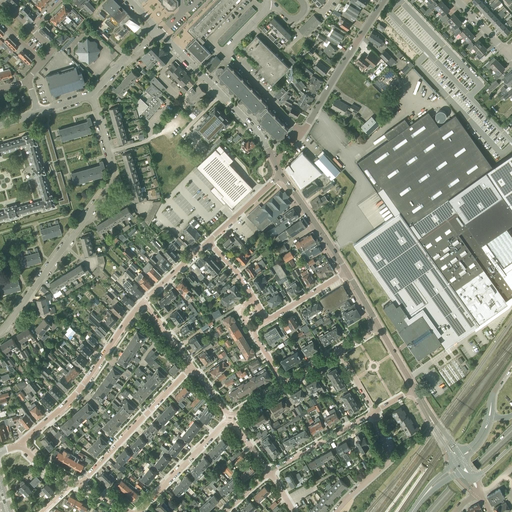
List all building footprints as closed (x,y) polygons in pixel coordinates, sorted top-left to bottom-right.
[(44,7),(39,2),(37,0),(35,2),(37,4),(35,5),(37,7),(38,8),(41,10),(44,7)] [(82,0),(75,0),(74,2),(80,8),(82,6),(90,14),(95,9),(92,6),(90,7),(82,0)] [(110,15),(119,6),(113,0),(108,0),(102,6),(110,15)] [(173,9),(176,6),(176,2),(173,0),(162,0),(163,4),(164,5),(163,6),(166,9),(167,8),(169,9),(173,9)] [(222,0),(215,8),(213,8),(207,14),(207,15),(205,17),(202,20),(197,26),(195,26),(192,30),(192,31),(197,37),(203,43),(224,21),(242,3),(244,0),(222,0)] [(428,0),(429,1),(426,3),(428,5),(427,6),(429,8),(435,3),(433,1),(433,0),(428,0)] [(491,7),(489,10),(484,14),(488,19),(493,14),(491,12),(494,10),(493,9),(497,6),(499,8),(502,5),(501,3),(499,0),(491,7)] [(347,8),(356,15),(359,11),(355,9),(357,5),(350,1),(348,4),(349,5),(347,8)] [(435,3),(429,8),(431,10),(435,7),(439,11),(445,5),(441,1),(436,5),(435,3)] [(481,1),(476,6),(480,10),(485,5),(481,1)] [(445,5),(439,11),(441,14),(438,16),(442,20),(447,16),(445,14),(450,10),(445,5)] [(489,10),(485,5),(480,10),(484,14),(489,10)] [(26,15),(30,12),(28,10),(29,8),(26,6),(21,11),(26,15)] [(61,10),(66,15),(68,17),(71,13),(68,10),(67,9),(66,9),(64,6),(61,10)] [(107,18),(108,19),(105,22),(111,29),(113,28),(118,22),(127,13),(119,6),(110,15),(107,18)] [(500,16),(504,12),(506,10),(504,7),(503,8),(498,14),(500,16)] [(356,15),(347,8),(344,12),(343,11),(341,14),(348,19),(350,16),(354,18),(356,15)] [(61,10),(57,13),(64,20),(66,18),(65,16),(66,15),(61,10)] [(30,11),(30,12),(26,15),(25,17),(30,22),(36,17),(36,16),(39,13),(36,11),(33,14),(30,11)] [(106,16),(101,11),(97,14),(102,19),(106,16)] [(57,13),(54,16),(59,22),(61,20),(62,22),(64,20),(57,13)] [(130,16),(127,13),(118,22),(121,25),(122,23),(123,24),(125,26),(128,24),(130,27),(134,31),(138,27),(137,27),(139,25),(137,24),(137,23),(131,17),(130,17),(129,16),(130,16)] [(447,16),(442,20),(446,24),(449,22),(451,24),(458,18),(453,14),(449,18),(447,16)] [(497,19),(493,14),(488,19),(492,23),(497,19)] [(313,15),(308,20),(316,27),(319,24),(320,25),(321,23),(313,15)] [(54,16),(50,20),(53,22),(53,23),(54,24),(56,25),(57,24),(59,25),(61,23),(59,22),(54,16)] [(272,29),(278,23),(274,18),(268,24),(272,29)] [(458,18),(451,24),(455,29),(453,31),(455,33),(459,29),(457,27),(462,23),(458,18)] [(343,20),(341,19),(339,21),(342,23),(340,25),(347,30),(350,24),(344,20),(343,20)] [(501,23),(497,19),(492,23),(496,27),(501,23)] [(316,27),(308,20),(304,25),(311,32),(316,27)] [(45,35),(50,30),(47,28),(50,25),(48,22),(46,24),(44,25),(39,31),(44,36),(45,35)] [(501,23),(496,27),(500,32),(505,27),(508,25),(506,22),(503,25),(501,23)] [(282,27),(278,23),(272,29),(277,33),(282,27)] [(125,26),(123,24),(115,32),(121,39),(130,30),(129,28),(130,27),(128,24),(125,26)] [(311,32),(304,25),(299,30),(306,37),(311,32)] [(333,29),(331,33),(341,39),(343,35),(339,33),(341,30),(334,26),(332,29),(333,29)] [(287,31),(282,27),(277,33),(281,37),(287,31)] [(455,33),(454,34),(456,36),(459,33),(463,38),(470,31),(466,27),(461,31),(459,29),(455,33)] [(509,32),(505,27),(500,32),(505,36),(509,32)] [(51,29),(50,30),(45,35),(49,40),(55,34),(53,32),(53,31),(51,29)] [(287,31),(281,37),(285,41),(284,43),(286,46),(291,40),(289,38),(291,36),(287,31)] [(372,31),(370,35),(381,42),(382,43),(382,44),(383,45),(384,43),(381,41),(383,38),(372,31)] [(470,31),(463,38),(465,40),(462,43),(466,47),(472,42),(470,40),(474,36),(470,31)] [(328,36),(326,39),(333,43),(334,40),(338,43),(341,39),(331,33),(329,36),(328,36)] [(62,34),(57,39),(61,44),(68,37),(65,34),(64,36),(62,34)] [(323,43),(326,39),(319,34),(316,38),(323,43)] [(381,42),(370,35),(367,39),(378,47),(378,46),(379,47),(382,44),(382,43),(381,42)] [(273,52),(261,40),(260,39),(260,40),(256,36),(245,48),(249,52),(263,65),(258,70),(272,84),(289,68),(273,52)] [(3,43),(1,45),(5,49),(7,47),(8,47),(13,42),(8,37),(3,43)] [(188,46),(187,47),(201,61),(210,53),(196,38),(195,39),(196,39),(194,40),(193,42),(191,43),(192,44),(188,47),(188,46)] [(91,61),(94,61),(94,59),(96,57),(97,57),(97,54),(100,51),(97,48),(96,43),(94,41),(90,42),(86,39),(83,42),(79,42),(77,45),(77,49),(75,52),(78,55),(78,59),(80,61),(85,61),(88,64),(91,61)] [(473,44),(472,42),(466,47),(468,49),(469,49),(471,51),(474,48),(476,51),(482,45),(478,40),(473,44)] [(13,42),(8,47),(12,52),(18,46),(13,42)] [(326,52),(332,57),(337,50),(329,44),(324,51),(326,52)] [(144,63),(161,47),(160,47),(159,48),(155,45),(149,51),(147,53),(140,59),(144,63)] [(482,45),(476,51),(478,53),(475,56),(479,60),(484,56),(482,53),(487,49),(482,45)] [(167,53),(161,47),(144,63),(149,68),(153,63),(155,65),(158,61),(164,56),(165,55),(167,53)] [(390,66),(391,66),(396,61),(385,50),(379,55),(390,66)] [(21,61),(27,56),(22,51),(18,55),(19,55),(17,57),(21,61)] [(364,69),(368,64),(372,68),(379,60),(370,52),(366,57),(362,54),(355,62),(360,66),(360,67),(362,69),(363,69),(364,69)] [(0,57),(1,58),(6,63),(10,59),(7,56),(5,59),(2,56),(3,55),(2,53),(0,54),(0,57)] [(169,59),(165,55),(164,56),(158,61),(161,63),(159,65),(161,67),(162,65),(169,59)] [(27,56),(21,61),(26,65),(27,64),(28,64),(32,60),(27,56)] [(207,65),(211,68),(213,68),(215,66),(215,67),(221,61),(216,56),(213,58),(212,57),(209,61),(210,62),(207,65)] [(494,70),(500,64),(496,59),(491,64),(489,61),(485,66),(489,70),(491,67),(494,70)] [(319,61),(316,64),(313,68),(323,76),(329,69),(319,61)] [(183,70),(181,67),(179,65),(178,66),(175,63),(176,63),(175,62),(173,64),(172,64),(172,63),(171,64),(171,65),(172,66),(165,73),(173,81),(170,83),(172,85),(184,73),(182,71),(183,70)] [(268,111),(266,109),(268,108),(268,106),(267,105),(266,105),(264,104),(267,102),(266,101),(263,98),(262,98),(261,99),(260,97),(260,95),(257,92),(254,89),(253,89),(252,89),(251,88),(251,87),(251,86),(248,83),(248,82),(245,79),(243,79),(243,80),(241,78),(242,78),(242,76),(239,73),(236,70),(234,70),(232,69),(233,68),(233,67),(230,64),(230,63),(227,66),(227,65),(222,71),(221,70),(219,70),(217,72),(217,74),(220,77),(220,78),(220,81),(221,83),(224,83),(224,82),(225,82),(230,87),(229,87),(229,88),(229,90),(230,92),(233,92),(234,91),(234,92),(234,91),(239,96),(238,96),(239,97),(238,97),(238,100),(240,102),(242,102),(243,101),(248,106),(247,107),(247,109),(249,111),(251,111),(252,110),(252,111),(253,110),(254,112),(256,112),(258,109),(259,110),(259,109),(260,110),(260,111),(260,112),(261,113),(262,113),(264,115),(263,116),(262,115),(260,115),(258,117),(258,119),(259,121),(261,123),(262,123),(261,124),(261,126),(263,128),(265,128),(266,127),(266,128),(266,127),(271,132),(270,132),(271,133),(270,133),(270,136),(272,137),(274,137),(275,137),(279,140),(281,140),(282,139),(282,136),(287,130),(288,129),(283,124),(284,124),(283,124),(279,120),(279,119),(274,115),(270,110),(268,111)] [(53,95),(77,88),(83,86),(82,84),(84,83),(81,73),(84,70),(78,64),(75,68),(59,73),(58,72),(51,74),(52,77),(48,79),(49,83),(47,84),(51,94),(52,93),(53,95)] [(500,64),(494,70),(496,72),(493,75),(495,77),(494,78),(496,80),(502,75),(500,73),(505,68),(500,64)] [(304,68),(312,74),(314,71),(306,65),(304,68)] [(387,66),(384,70),(391,77),(395,73),(387,66)] [(3,71),(5,78),(11,77),(10,71),(9,69),(3,71)] [(128,75),(134,81),(138,76),(140,78),(142,75),(137,71),(134,73),(132,71),(128,75)] [(506,83),(511,77),(511,71),(502,79),(506,83)] [(369,72),(365,75),(378,92),(382,88),(369,72)] [(184,73),(172,85),(173,87),(176,84),(184,93),(195,82),(194,83),(190,79),(191,78),(186,73),(185,74),(184,73)] [(134,81),(128,75),(124,80),(130,86),(134,81)] [(310,82),(311,83),(319,87),(323,81),(316,77),(315,78),(313,76),(310,82)] [(130,86),(124,80),(120,84),(126,90),(130,86)] [(499,84),(498,83),(496,81),(488,88),(491,91),(499,84)] [(152,84),(152,83),(145,90),(151,95),(146,102),(155,110),(155,109),(157,109),(164,102),(158,97),(160,96),(161,95),(161,94),(162,93),(160,90),(157,88),(155,86),(152,84)] [(319,87),(311,83),(309,86),(308,85),(306,88),(316,93),(319,87)] [(126,90),(120,84),(115,89),(118,92),(116,94),(121,98),(124,96),(122,94),(126,90)] [(188,96),(186,98),(188,101),(188,102),(190,103),(193,105),(195,103),(206,93),(198,86),(194,90),(192,87),(187,93),(189,95),(188,96)] [(286,92),(282,87),(274,95),(278,100),(286,92)] [(511,87),(508,91),(504,95),(502,97),(505,100),(511,94),(511,87)] [(287,94),(281,99),(286,102),(291,105),(293,101),(293,100),(289,98),(291,96),(291,94),(288,92),(287,94)] [(302,99),(309,104),(313,97),(306,94),(303,93),(301,96),(303,97),(302,99)] [(135,102),(139,116),(145,110),(144,112),(146,118),(147,120),(154,112),(154,110),(155,110),(146,102),(145,102),(139,97),(135,102)] [(309,104),(302,99),(300,102),(299,101),(297,104),(300,105),(299,106),(306,110),(309,104)] [(351,107),(341,101),(336,99),(331,109),(342,115),(346,108),(356,113),(359,108),(352,104),(351,107)] [(111,115),(119,112),(117,107),(120,106),(119,103),(112,105),(113,108),(109,109),(111,115)] [(285,109),(289,111),(290,111),(288,114),(292,116),(292,115),(296,117),(296,116),(297,116),(298,115),(297,114),(299,111),(292,107),(291,108),(287,105),(285,109)] [(199,119),(192,126),(186,132),(189,135),(190,134),(203,147),(224,126),(225,127),(231,122),(215,106),(209,112),(211,113),(202,122),(199,119)] [(202,110),(198,106),(192,112),(196,116),(202,110)] [(121,118),(119,112),(111,115),(112,120),(121,118)] [(448,333),(452,340),(466,330),(476,322),(478,325),(479,324),(508,304),(505,300),(511,295),(511,236),(510,233),(506,228),(511,223),(511,153),(492,167),(455,115),(450,118),(451,118),(439,127),(428,112),(409,125),(404,119),(384,133),(386,137),(389,140),(386,142),(356,163),(377,192),(381,189),(398,213),(383,224),(354,244),(393,299),(393,300),(383,306),(399,329),(409,343),(418,357),(441,341),(440,339),(448,333)] [(372,117),(364,125),(361,127),(368,135),(379,124),(372,117)] [(88,123),(58,131),(60,137),(61,140),(61,141),(61,140),(64,139),(65,140),(69,139),(68,138),(72,137),(72,138),(76,136),(76,135),(79,135),(80,135),(79,134),(83,133),(83,134),(87,133),(87,132),(90,131),(90,132),(91,132),(88,125),(91,124),(90,118),(86,118),(88,123)] [(122,124),(121,118),(112,120),(114,126),(122,124)] [(124,130),(122,124),(114,126),(116,132),(124,130)] [(126,135),(124,130),(116,132),(117,138),(126,135)] [(25,141),(35,139),(33,133),(22,136),(22,138),(24,146),(27,145),(25,141)] [(126,135),(117,138),(119,144),(123,142),(124,145),(130,144),(130,141),(127,141),(126,135)] [(24,146),(22,138),(16,140),(18,148),(24,146)] [(37,145),(35,139),(25,141),(27,145),(27,148),(35,146),(37,145)] [(18,148),(16,140),(10,142),(13,149),(18,148)] [(242,145),(241,146),(247,152),(255,144),(251,141),(250,142),(248,141),(246,143),(245,142),(243,141),(240,144),(242,145)] [(13,149),(10,142),(4,143),(7,151),(13,149)] [(124,160),(132,158),(131,153),(133,152),(132,148),(125,150),(126,153),(122,155),(124,160)] [(197,166),(232,204),(247,191),(248,192),(253,187),(225,158),(229,155),(224,149),(220,153),(216,148),(197,166)] [(36,151),(29,154),(31,160),(38,158),(36,151)] [(323,172),(312,161),(302,151),(300,154),(289,164),(289,163),(288,164),(289,164),(291,168),(288,171),(287,171),(290,174),(290,173),(295,179),(294,180),(296,182),(301,188),(323,172)] [(316,157),(312,161),(323,172),(323,173),(331,181),(342,171),(327,155),(326,156),(323,153),(318,158),(316,157)] [(38,158),(31,160),(32,166),(40,164),(38,158)] [(134,164),(132,158),(124,160),(125,166),(134,164)] [(100,166),(71,175),(72,180),(73,183),(74,184),(74,183),(77,182),(77,183),(81,182),(81,181),(84,180),(85,181),(89,180),(88,179),(92,178),(92,179),(92,178),(95,177),(96,178),(100,177),(99,176),(103,175),(103,176),(101,168),(104,167),(104,168),(104,167),(102,161),(99,162),(100,166)] [(40,164),(32,166),(33,169),(32,169),(34,177),(36,177),(36,179),(44,177),(43,175),(45,174),(43,166),(41,167),(40,164)] [(134,164),(125,166),(127,172),(135,170),(134,164)] [(251,172),(247,168),(243,172),(246,176),(251,172)] [(137,175),(135,170),(127,172),(129,178),(137,175)] [(251,172),(246,178),(252,184),(257,178),(251,172)] [(193,175),(203,184),(205,182),(195,173),(193,175)] [(312,181),(313,183),(302,190),(307,197),(318,189),(323,185),(324,187),(331,181),(323,173),(317,177),(312,181)] [(137,175),(129,178),(130,183),(139,181),(137,175)] [(44,177),(36,179),(38,186),(46,183),(44,177)] [(139,181),(130,183),(132,189),(140,187),(139,181)] [(331,181),(324,187),(321,188),(325,193),(335,186),(331,181)] [(46,183),(38,186),(40,191),(47,189),(46,183)] [(142,193),(140,187),(132,189),(134,195),(142,193)] [(49,195),(47,189),(40,191),(42,198),(49,195)] [(276,217),(292,203),(280,190),(259,210),(256,208),(247,216),(261,231),(273,220),(276,217)] [(142,193),(134,195),(135,201),(139,200),(140,203),(147,201),(146,197),(144,198),(142,193)] [(51,195),(49,195),(42,198),(42,200),(43,203),(46,202),(46,203),(49,203),(49,205),(52,204),(52,203),(53,203),(51,195)] [(344,195),(341,197),(348,207),(351,205),(344,195)] [(318,197),(317,197),(323,204),(323,205),(328,201),(324,196),(320,199),(318,197)] [(323,204),(317,197),(310,203),(315,210),(323,204)] [(43,203),(42,200),(40,201),(42,208),(43,210),(55,207),(53,203),(52,203),(52,204),(49,205),(49,203),(46,203),(46,202),(43,203)] [(37,210),(35,203),(29,204),(31,212),(37,210)] [(29,204),(23,206),(25,214),(31,212),(29,204)] [(16,205),(10,207),(13,218),(19,216),(19,215),(16,208),(16,205)] [(23,206),(16,208),(19,215),(25,214),(23,206)] [(13,218),(10,207),(3,208),(4,211),(4,212),(6,219),(7,220),(13,218)] [(122,210),(126,217),(131,214),(132,216),(135,214),(132,208),(129,210),(127,207),(122,210)] [(276,217),(273,220),(278,225),(296,211),(295,209),(293,209),(293,208),(291,210),(290,210),(284,214),(285,215),(278,219),(276,217)] [(126,217),(122,210),(117,213),(121,220),(126,217)] [(296,211),(278,225),(274,227),(267,232),(271,238),(278,233),(286,227),(293,223),(293,222),(293,221),(294,221),(295,220),(296,220),(296,219),(297,219),(297,218),(298,218),(297,215),(298,215),(298,213),(296,211)] [(117,213),(112,216),(116,223),(121,220),(117,213)] [(116,223),(112,216),(107,219),(111,226),(116,223)] [(107,219),(102,222),(106,230),(111,226),(107,219)] [(281,242),(288,236),(289,237),(296,233),(303,228),(304,228),(307,226),(302,219),(291,226),(285,231),(277,236),(274,238),(278,244),(281,242)] [(195,220),(186,229),(197,241),(197,240),(198,239),(201,236),(193,228),(198,223),(195,220)] [(106,230),(102,222),(96,226),(98,229),(96,231),(101,240),(104,238),(101,233),(106,230)] [(59,225),(53,226),(56,236),(58,235),(57,234),(61,233),(61,234),(59,225)] [(53,226),(46,228),(48,238),(50,237),(50,236),(53,236),(54,236),(56,236),(53,226)] [(40,230),(43,240),(43,239),(46,238),(46,239),(48,238),(46,228),(40,230)] [(197,241),(186,229),(183,232),(189,239),(188,240),(192,244),(195,241),(197,241)] [(82,244),(90,241),(89,236),(91,235),(90,232),(84,234),(84,237),(80,238),(82,244)] [(301,244),(312,237),(310,233),(298,240),(298,241),(295,243),(298,247),(296,247),(298,247),(298,248),(302,246),(301,244)] [(224,245),(226,248),(227,248),(228,249),(232,246),(230,244),(233,242),(236,245),(238,243),(242,248),(245,246),(235,236),(233,238),(234,239),(232,241),(229,238),(224,242),(223,243),(224,245)] [(316,243),(312,237),(301,244),(302,246),(298,248),(298,247),(296,247),(300,253),(303,251),(316,243)] [(182,245),(185,247),(187,246),(188,245),(184,242),(183,243),(180,240),(179,238),(177,239),(182,245)] [(157,249),(159,252),(160,251),(159,250),(161,248),(153,239),(150,242),(157,249)] [(170,247),(167,250),(176,260),(179,258),(179,257),(180,256),(180,255),(178,253),(177,253),(176,254),(173,251),(177,248),(178,249),(180,247),(180,246),(182,245),(177,239),(175,241),(176,242),(175,242),(174,244),(173,243),(169,246),(170,247)] [(316,243),(303,251),(308,258),(314,255),(314,256),(321,251),(316,243)] [(281,246),(277,249),(281,255),(288,251),(284,245),(281,246)] [(92,247),(83,249),(85,255),(89,254),(90,257),(96,256),(95,252),(93,253),(92,247)] [(134,255),(127,248),(123,252),(130,259),(134,255)] [(139,250),(137,252),(144,258),(146,256),(139,250)] [(176,260),(167,250),(163,253),(173,263),(176,260)] [(294,257),(290,250),(282,255),(285,262),(294,257)] [(241,252),(236,257),(239,261),(248,253),(247,251),(243,254),(241,252)] [(38,253),(32,254),(35,264),(37,263),(37,262),(40,261),(41,262),(38,253)] [(248,253),(239,261),(243,265),(248,260),(247,258),(250,255),(248,253)] [(35,264),(32,254),(25,256),(28,266),(30,265),(30,264),(33,263),(33,264),(35,264)] [(209,256),(208,258),(208,257),(205,254),(199,258),(203,263),(204,262),(205,264),(202,267),(204,269),(213,261),(209,256)] [(153,255),(150,258),(155,263),(158,260),(153,255)] [(20,258),(22,267),(23,267),(22,266),(26,265),(26,266),(28,266),(25,256),(20,258)] [(264,262),(263,260),(262,259),(256,263),(255,262),(252,264),(245,268),(248,273),(264,263),(264,262)] [(313,259),(307,262),(310,267),(312,271),(315,269),(319,276),(322,275),(323,276),(326,274),(322,267),(319,268),(317,266),(315,268),(313,264),(315,263),(313,259)] [(165,260),(160,265),(165,271),(171,266),(165,260)] [(322,267),(326,274),(331,272),(330,270),(332,268),(327,260),(321,264),(322,266),(322,267)] [(132,261),(129,265),(135,271),(138,267),(132,261)] [(213,261),(204,269),(206,271),(208,273),(209,272),(217,265),(213,261)] [(279,262),(272,266),(274,269),(278,277),(280,279),(287,275),(279,262)] [(198,274),(200,272),(202,271),(198,267),(194,263),(191,266),(194,269),(198,274)] [(266,265),(264,263),(248,273),(251,277),(257,273),(258,272),(259,273),(262,271),(260,269),(266,265)] [(80,265),(75,268),(80,275),(85,272),(86,274),(89,272),(86,266),(82,268),(80,265)] [(217,265),(209,272),(210,273),(210,275),(212,276),(214,276),(215,275),(221,269),(217,265)] [(150,270),(150,269),(147,266),(144,269),(147,272),(148,272),(150,274),(149,275),(150,275),(150,276),(151,278),(152,277),(155,281),(158,278),(150,270)] [(194,269),(191,266),(189,268),(192,271),(200,280),(204,277),(200,272),(198,274),(194,269)] [(152,267),(150,269),(150,270),(158,278),(161,275),(155,269),(152,267)] [(75,268),(70,271),(75,278),(80,275),(75,268)] [(130,278),(133,275),(127,269),(124,273),(130,278)] [(297,276),(294,270),(291,272),(297,282),(300,280),(297,276)] [(306,270),(304,272),(311,284),(315,281),(309,272),(308,273),(306,270)] [(75,278),(70,271),(65,274),(70,281),(75,278)] [(115,272),(111,277),(115,281),(120,276),(115,272)] [(223,281),(228,276),(224,272),(219,277),(218,277),(214,281),(220,288),(225,283),(223,281)] [(311,284),(304,272),(301,273),(303,276),(302,277),(307,286),(311,284)] [(149,287),(152,284),(146,278),(145,279),(143,276),(144,276),(141,273),(138,276),(138,277),(149,287)] [(191,273),(187,276),(193,283),(194,282),(198,286),(201,283),(191,273)] [(70,281),(65,274),(60,277),(65,284),(70,281)] [(65,284),(60,277),(55,280),(60,287),(65,284)] [(149,287),(138,277),(136,280),(146,290),(149,287)] [(256,286),(266,279),(264,277),(261,279),(259,277),(253,281),(256,286)] [(266,279),(256,286),(258,290),(265,286),(264,284),(267,282),(266,279)] [(18,280),(12,282),(15,292),(17,291),(16,290),(20,289),(20,290),(19,285),(18,284),(18,280)] [(60,287),(55,280),(50,283),(52,287),(49,288),(53,294),(56,293),(55,290),(60,287)] [(132,291),(137,287),(138,286),(135,283),(133,286),(127,280),(122,284),(124,286),(123,286),(125,288),(125,287),(130,292),(132,290),(132,291)] [(179,284),(189,294),(191,292),(189,289),(190,289),(182,281),(179,284)] [(288,281),(285,283),(288,288),(286,289),(290,296),(294,294),(296,293),(290,283),(288,281)] [(15,292),(12,282),(5,284),(7,294),(9,293),(9,292),(12,291),(13,292),(15,292)] [(293,282),(290,283),(296,293),(298,292),(301,290),(297,283),(296,284),(295,282),(293,283),(293,282)] [(189,294),(179,284),(176,287),(183,295),(184,294),(186,297),(189,294)] [(193,289),(193,290),(198,296),(202,293),(196,286),(193,289)] [(234,292),(237,298),(240,296),(239,294),(240,294),(235,286),(230,288),(232,292),(234,292)] [(344,303),(347,301),(346,299),(349,297),(342,286),(319,300),(327,313),(342,304),(344,303)] [(143,293),(137,287),(132,291),(139,297),(143,293)] [(206,295),(210,292),(205,287),(201,290),(206,295)] [(172,290),(167,294),(174,302),(177,300),(175,298),(177,296),(172,290)] [(276,299),(279,302),(283,300),(278,293),(277,290),(271,294),(272,296),(273,296),(275,300),(276,299)] [(111,301),(111,300),(114,297),(109,291),(105,295),(111,301)] [(240,296),(244,301),(250,296),(247,291),(240,296)] [(232,292),(232,293),(228,295),(232,302),(237,299),(237,298),(234,292),(232,292)] [(39,306),(47,304),(46,301),(52,299),(51,296),(49,294),(44,296),(44,298),(37,300),(39,306)] [(174,302),(167,294),(162,299),(167,305),(171,301),(173,304),(174,302)] [(232,302),(228,295),(222,299),(223,299),(221,300),(220,302),(222,305),(223,305),(225,304),(226,305),(232,302)] [(273,296),(272,296),(270,297),(269,295),(266,297),(267,299),(267,300),(271,307),(276,304),(277,305),(278,304),(278,303),(279,302),(276,299),(275,300),(273,296)] [(134,302),(129,297),(128,298),(125,296),(121,300),(124,302),(125,301),(130,306),(134,302)] [(167,305),(162,299),(159,302),(167,311),(170,309),(167,305)] [(347,301),(344,303),(347,308),(349,310),(354,320),(360,316),(353,304),(350,306),(347,301)] [(174,320),(181,315),(178,312),(181,310),(180,308),(182,307),(186,305),(184,302),(177,307),(178,309),(177,310),(170,315),(174,320)] [(318,302),(312,305),(316,312),(322,308),(318,302)] [(191,303),(187,306),(192,313),(196,310),(191,304),(191,303)] [(47,304),(39,306),(40,313),(47,311),(48,314),(55,312),(53,307),(48,308),(47,304)] [(120,318),(126,312),(117,304),(111,309),(120,318)] [(316,312),(312,305),(311,304),(306,308),(307,308),(311,315),(312,315),(313,316),(316,314),(315,313),(316,312)] [(311,315),(307,308),(301,312),(305,319),(308,317),(309,319),(312,317),(311,315)] [(219,309),(212,313),(215,319),(222,315),(219,309)] [(113,323),(116,321),(110,314),(111,313),(109,310),(107,312),(108,313),(107,314),(107,315),(109,317),(107,319),(106,321),(110,326),(111,326),(112,326),(114,324),(113,323)] [(354,320),(349,310),(345,312),(345,311),(344,312),(342,312),(342,313),(344,316),(343,318),(344,319),(345,319),(348,324),(354,320)] [(96,320),(99,318),(93,312),(90,315),(96,320)] [(90,315),(87,318),(90,320),(97,328),(95,330),(102,336),(107,332),(90,315)] [(183,318),(181,315),(174,320),(178,325),(185,320),(184,320),(187,318),(186,316),(183,318)] [(227,326),(234,322),(233,321),(234,320),(232,317),(231,317),(230,315),(223,319),(227,326)] [(185,323),(187,324),(180,329),(185,335),(188,332),(190,335),(193,333),(191,329),(193,327),(190,323),(192,321),(193,322),(197,319),(195,316),(191,319),(185,323)] [(293,316),(289,318),(296,329),(300,327),(298,325),(295,320),(296,319),(296,318),(295,317),(294,317),(293,317),(293,316)] [(327,320),(325,317),(322,319),(321,318),(315,321),(316,323),(317,325),(322,323),(325,321),(327,320)] [(296,329),(289,318),(286,320),(288,324),(287,325),(287,324),(286,324),(285,324),(284,324),(283,325),(283,326),(283,327),(286,331),(291,328),(293,332),(296,329)] [(40,324),(46,329),(49,327),(53,330),(57,326),(52,321),(50,323),(44,319),(40,324)] [(238,328),(234,322),(227,326),(231,332),(238,328)] [(209,326),(208,323),(200,328),(204,333),(211,328),(209,326)] [(46,329),(40,324),(35,329),(41,333),(39,336),(44,340),(48,336),(44,332),(46,329)] [(302,331),(299,333),(300,336),(301,336),(304,334),(309,331),(310,330),(306,324),(300,328),(302,331)] [(331,330),(335,338),(338,337),(339,337),(340,336),(340,335),(341,335),(336,327),(335,325),(332,327),(333,329),(331,330)] [(70,326),(66,330),(67,331),(65,334),(68,337),(70,334),(72,336),(76,332),(70,326)] [(267,338),(278,332),(275,327),(265,333),(264,335),(267,338)] [(23,332),(27,339),(30,336),(33,341),(35,340),(28,328),(23,332)] [(136,331),(133,336),(142,342),(145,337),(146,338),(149,333),(143,328),(140,333),(136,331)] [(242,335),(238,328),(231,332),(235,339),(242,335)] [(222,329),(218,331),(214,334),(216,338),(221,335),(220,334),(224,332),(222,329)] [(278,332),(267,338),(270,343),(272,347),(275,345),(273,341),(282,336),(282,337),(285,336),(282,330),(278,332)] [(335,338),(331,330),(328,331),(328,330),(324,332),(325,333),(330,341),(331,341),(332,341),(333,340),(333,339),(335,338)] [(89,336),(86,339),(94,346),(98,342),(92,337),(94,335),(90,331),(87,334),(89,336)] [(27,339),(23,332),(17,335),(24,347),(26,345),(24,341),(27,339)] [(325,333),(323,335),(322,333),(319,335),(320,337),(325,345),(325,344),(326,345),(328,344),(328,343),(330,341),(325,333)] [(192,346),(199,341),(197,338),(199,337),(197,334),(195,336),(188,341),(192,346)] [(242,335),(235,339),(239,345),(246,341),(242,335)] [(133,336),(130,341),(139,347),(142,342),(133,336)] [(12,338),(6,341),(11,348),(14,346),(17,351),(19,350),(12,338)] [(80,345),(90,355),(93,352),(86,345),(83,342),(81,340),(79,342),(81,344),(80,345)] [(307,345),(312,352),(314,351),(315,352),(316,351),(316,350),(317,349),(314,344),(315,343),(314,342),(313,342),(313,341),(312,342),(311,340),(308,342),(309,343),(307,345)] [(11,348),(6,341),(1,345),(8,356),(10,355),(7,350),(11,348)] [(130,341),(127,346),(135,352),(139,347),(130,341)] [(201,344),(199,341),(192,346),(196,351),(201,347),(202,349),(211,343),(209,341),(204,344),(203,342),(201,344)] [(246,341),(239,345),(243,352),(250,348),(246,341)] [(61,345),(60,343),(56,347),(62,353),(64,351),(60,346),(61,345)] [(211,343),(202,349),(204,351),(199,355),(202,360),(209,355),(210,354),(209,352),(207,352),(206,351),(213,346),(211,343)] [(90,355),(80,345),(77,348),(80,351),(81,351),(88,357),(90,355)] [(312,352),(307,345),(305,346),(304,345),(301,347),(302,348),(306,356),(307,355),(308,356),(309,355),(309,354),(312,352)] [(135,352),(127,346),(123,351),(132,357),(135,352)] [(250,348),(243,352),(241,353),(245,360),(254,354),(252,352),(254,351),(251,348),(250,348)] [(132,357),(123,351),(120,356),(129,362),(132,357)] [(292,355),(296,362),(299,361),(300,361),(301,361),(301,359),(302,359),(298,352),(295,353),(294,351),(293,352),(293,351),(291,352),(292,355)] [(158,356),(154,352),(150,356),(151,357),(153,359),(154,360),(158,356)] [(79,354),(76,358),(83,365),(87,361),(79,354)] [(209,355),(202,360),(206,365),(213,360),(215,359),(213,356),(211,358),(209,355)] [(296,362),(292,355),(286,358),(291,365),(294,364),(295,365),(296,364),(296,362)] [(129,362),(120,356),(117,361),(126,367),(129,362)] [(10,364),(7,361),(5,358),(2,360),(1,361),(3,366),(7,365),(10,364)] [(83,365),(76,358),(75,359),(74,358),(72,360),(73,361),(72,362),(80,369),(83,365)] [(170,359),(172,362),(174,364),(169,370),(173,374),(179,368),(175,364),(177,363),(174,360),(171,358),(170,359)] [(291,365),(286,358),(281,361),(286,369),(288,367),(289,368),(291,367),(291,366),(291,365)] [(159,365),(154,360),(153,359),(148,363),(151,366),(153,364),(157,367),(159,365)] [(257,360),(249,364),(253,371),(256,369),(254,366),(259,363),(257,360)] [(41,370),(47,376),(51,372),(47,368),(51,364),(49,362),(45,366),(41,370)] [(69,362),(67,364),(68,365),(71,368),(71,369),(77,375),(80,372),(69,362)] [(212,373),(225,364),(224,362),(220,365),(219,364),(210,370),(212,373)] [(10,364),(7,365),(6,366),(7,370),(9,369),(10,373),(16,370),(12,366),(10,364)] [(68,365),(67,364),(65,366),(70,370),(68,372),(75,378),(77,375),(71,369),(71,368),(68,365)] [(225,364),(212,373),(215,377),(217,375),(218,377),(220,381),(226,376),(224,373),(222,374),(221,373),(224,370),(223,369),(227,366),(225,364)] [(113,367),(109,372),(118,378),(121,373),(120,373),(122,371),(115,366),(114,368),(113,367)] [(75,378),(68,372),(63,368),(61,370),(60,371),(63,374),(65,375),(71,382),(75,378)] [(336,369),(335,368),(330,371),(330,370),(327,372),(328,373),(327,373),(325,375),(328,380),(338,374),(337,372),(338,371),(337,369),(336,369)] [(153,374),(161,381),(165,376),(158,369),(153,374)] [(47,376),(41,370),(38,372),(45,378),(47,376)] [(259,375),(263,381),(264,381),(265,382),(268,380),(267,379),(270,377),(266,371),(259,375)] [(109,372),(106,377),(114,383),(115,381),(118,378),(109,372)] [(255,376),(252,377),(257,385),(263,381),(259,375),(258,373),(254,375),(255,376)] [(161,381),(153,374),(151,376),(149,374),(147,376),(157,385),(159,384),(161,382),(161,381)] [(338,374),(328,380),(331,379),(332,381),(330,381),(332,385),(342,379),(341,378),(342,378),(341,376),(340,376),(338,374)] [(23,378),(35,393),(39,390),(31,380),(30,381),(26,376),(23,378)] [(157,385),(147,376),(145,378),(147,380),(145,382),(153,390),(157,385)] [(56,383),(65,392),(71,385),(63,377),(56,383)] [(106,377),(102,382),(111,388),(113,384),(114,383),(106,377)] [(251,380),(247,382),(251,389),(257,385),(252,377),(250,379),(251,380)] [(343,381),(342,379),(332,385),(335,390),(337,389),(337,390),(345,385),(344,384),(345,383),(344,381),(343,381)] [(21,390),(27,385),(23,380),(20,383),(19,382),(17,384),(21,390)] [(141,384),(139,385),(141,387),(149,394),(153,390),(145,382),(145,383),(143,381),(142,380),(141,381),(141,382),(141,383),(141,384)] [(313,381),(311,382),(316,391),(319,389),(318,387),(320,387),(320,386),(316,380),(314,381),(313,381)] [(111,388),(102,382),(99,387),(107,393),(111,388)] [(251,389),(247,382),(244,384),(243,383),(240,384),(245,392),(251,389)] [(316,391),(311,382),(308,384),(308,385),(306,386),(310,393),(312,391),(313,393),(316,391)] [(234,387),(239,396),(245,392),(240,384),(238,386),(239,387),(235,389),(234,387)] [(63,394),(55,385),(48,391),(57,400),(63,394)] [(445,401),(433,385),(427,390),(439,405),(445,401)] [(185,386),(180,391),(185,396),(188,393),(190,395),(192,393),(194,390),(189,386),(187,388),(185,386)] [(107,393),(99,387),(95,392),(104,398),(107,393)] [(141,387),(137,391),(144,398),(149,394),(141,387)] [(239,396),(234,387),(231,389),(232,391),(229,393),(233,400),(235,399),(236,400),(240,398),(239,396)] [(298,390),(295,392),(300,401),(303,399),(302,397),(304,396),(301,390),(298,391),(298,390)] [(144,398),(137,391),(133,395),(140,403),(144,398)] [(185,396),(180,391),(175,396),(180,401),(178,403),(182,408),(185,405),(181,401),(185,396)] [(26,398),(25,396),(22,392),(18,394),(16,392),(14,394),(19,402),(22,400),(26,398)] [(104,398),(95,392),(92,397),(95,399),(95,400),(97,401),(97,402),(99,404),(100,402),(102,404),(106,399),(104,398)] [(300,401),(295,392),(293,394),(290,396),(294,402),(296,401),(297,403),(300,401)] [(344,402),(352,397),(351,395),(351,394),(350,392),(349,393),(349,392),(344,395),(343,394),(342,395),(342,396),(341,396),(341,397),(340,398),(342,401),(343,400),(344,402)] [(55,402),(47,393),(40,400),(49,408),(55,402)] [(505,410),(511,400),(502,396),(497,405),(505,410)] [(197,397),(192,403),(195,405),(200,399),(197,397)] [(352,397),(344,402),(345,402),(343,403),(345,407),(346,406),(348,408),(355,403),(354,401),(355,400),(354,398),(353,398),(352,397)] [(203,398),(196,406),(198,408),(205,400),(203,398)] [(120,403),(123,406),(131,413),(135,408),(125,399),(123,401),(122,401),(120,403)] [(276,404),(281,413),(283,412),(282,409),(286,407),(287,409),(290,407),(286,400),(284,402),(282,400),(276,404)] [(31,405),(40,416),(44,414),(34,402),(31,405)] [(94,410),(88,402),(83,406),(90,414),(94,410)] [(355,403),(348,408),(349,410),(347,411),(349,414),(351,413),(352,413),(353,413),(354,412),(354,411),(359,409),(358,408),(359,407),(358,405),(357,405),(355,403)] [(166,409),(172,415),(177,410),(179,411),(181,409),(176,404),(173,406),(171,404),(166,409)] [(281,413),(276,404),(269,408),(273,415),(278,412),(279,414),(281,413)] [(40,416),(31,405),(28,408),(37,419),(40,416)] [(116,405),(114,408),(116,410),(117,408),(126,417),(131,413),(123,406),(121,407),(120,406),(118,407),(116,405)] [(295,409),(298,415),(303,412),(299,405),(294,408),(295,409)] [(90,414),(83,406),(78,410),(85,418),(90,414)] [(204,413),(211,418),(215,413),(206,407),(202,412),(204,413)] [(392,412),(395,417),(398,422),(399,421),(406,417),(405,415),(406,414),(406,413),(406,414),(405,413),(403,414),(404,415),(403,415),(401,411),(402,410),(401,407),(392,412)] [(117,408),(119,410),(115,414),(122,422),(126,417),(117,408)] [(172,415),(166,409),(162,413),(168,419),(172,415)] [(336,412),(334,409),(328,412),(330,415),(334,422),(337,420),(337,421),(338,420),(338,419),(339,419),(338,416),(340,415),(338,411),(336,412)] [(85,418),(78,410),(74,414),(81,422),(85,418)] [(260,414),(257,416),(261,422),(263,421),(264,423),(267,421),(266,419),(267,419),(263,413),(262,413),(261,412),(259,414),(260,414)] [(21,432),(21,431),(26,428),(34,422),(33,422),(26,413),(22,416),(21,415),(18,418),(18,416),(17,416),(7,419),(9,425),(8,425),(8,426),(14,425),(13,422),(19,420),(22,424),(17,428),(21,432)] [(168,419),(162,413),(160,415),(159,414),(157,417),(157,418),(160,421),(158,423),(165,429),(167,427),(164,424),(168,419)] [(196,415),(194,417),(200,422),(201,419),(207,424),(211,418),(204,413),(200,418),(196,415)] [(81,422),(74,414),(70,418),(77,426),(81,422)] [(122,422),(115,414),(111,419),(118,426),(122,422)] [(331,424),(331,423),(334,422),(330,415),(327,416),(326,414),(325,414),(324,415),(323,416),(324,418),(328,425),(329,425),(330,425),(331,424)] [(253,418),(252,419),(257,426),(257,427),(261,425),(260,423),(261,422),(257,416),(255,417),(255,416),(252,418),(253,418)] [(410,424),(407,420),(410,418),(409,419),(407,416),(406,417),(399,421),(404,430),(413,426),(411,423),(410,424)] [(194,421),(190,426),(197,432),(201,427),(198,424),(200,422),(194,417),(192,420),(194,421)] [(77,426),(70,418),(65,422),(72,430),(77,426)] [(316,422),(314,424),(318,431),(321,429),(322,430),(323,429),(323,428),(324,428),(320,420),(320,421),(318,418),(315,420),(316,422)] [(118,426),(111,419),(106,423),(114,430),(118,426)] [(257,426),(252,419),(250,420),(249,420),(248,421),(247,422),(252,429),(253,431),(256,429),(255,427),(257,426)] [(280,427),(281,426),(278,420),(272,423),(276,429),(277,429),(280,427)] [(72,430),(65,422),(60,426),(63,429),(60,432),(62,434),(65,438),(68,435),(68,434),(72,430)] [(153,422),(148,427),(155,433),(159,428),(163,432),(165,429),(158,423),(156,425),(153,422)] [(114,430),(106,423),(102,427),(110,435),(114,430)] [(318,431),(314,424),(309,427),(313,434),(314,434),(315,434),(316,434),(316,433),(318,431)] [(190,426),(186,431),(193,437),(197,432),(190,426)] [(414,431),(413,429),(414,428),(413,426),(404,430),(407,435),(408,437),(416,433),(415,431),(415,430),(418,429),(417,428),(414,430),(415,431),(414,431)] [(155,433),(148,427),(144,432),(147,435),(144,437),(150,442),(152,440),(150,438),(155,433)] [(305,430),(299,433),(303,440),(306,438),(307,439),(308,438),(308,437),(305,430)] [(178,434),(176,436),(182,441),(184,439),(188,442),(193,437),(186,431),(182,437),(178,434)] [(299,433),(294,436),(298,443),(298,442),(299,443),(301,442),(301,441),(303,440),(299,433)] [(368,449),(370,448),(368,444),(364,437),(363,438),(360,433),(356,436),(358,441),(356,442),(357,445),(357,446),(358,446),(362,453),(368,449)] [(45,445),(51,440),(52,439),(48,434),(41,440),(45,445)] [(100,436),(96,441),(103,448),(107,443),(100,436)] [(150,442),(144,437),(142,439),(140,436),(135,441),(141,447),(146,443),(147,444),(150,442)] [(176,440),(172,446),(179,451),(183,446),(180,443),(182,441),(176,436),(174,439),(176,440)] [(265,447),(271,442),(267,436),(261,441),(261,443),(262,444),(263,444),(265,447)] [(298,443),(294,436),(289,439),(293,446),(295,444),(296,445),(297,444),(297,443),(298,443)] [(288,437),(282,440),(287,449),(288,448),(289,449),(290,448),(291,447),(293,446),(289,439),(288,437)] [(69,448),(72,445),(67,439),(63,443),(66,447),(67,446),(69,448)] [(222,439),(218,443),(223,449),(228,444),(224,441),(222,439)] [(54,443),(51,440),(45,445),(50,450),(58,443),(56,441),(54,443)] [(103,448),(96,441),(92,445),(99,452),(103,448)] [(141,447),(135,441),(130,446),(133,449),(131,451),(136,456),(138,454),(137,452),(141,447)] [(271,442),(265,447),(265,448),(266,449),(267,449),(269,452),(275,447),(271,442)] [(341,444),(346,453),(348,452),(346,450),(349,448),(346,442),(343,443),(343,442),(341,443),(341,444)] [(223,449),(218,443),(213,448),(219,453),(223,449)] [(346,453),(341,444),(340,445),(340,444),(338,445),(338,446),(336,447),(341,456),(342,455),(345,459),(346,458),(347,461),(349,460),(348,457),(347,457),(345,453),(346,453)] [(99,452),(92,445),(87,449),(95,456),(99,452)] [(179,451),(172,446),(168,451),(163,447),(161,449),(163,450),(169,455),(170,456),(171,453),(175,456),(179,451)] [(279,453),(275,447),(269,452),(270,454),(270,455),(271,457),(272,457),(273,457),(279,453)] [(219,453),(213,448),(209,452),(212,455),(209,457),(215,463),(217,460),(215,458),(219,453)] [(120,454),(127,460),(132,455),(134,458),(136,456),(131,451),(129,453),(125,449),(120,454)] [(62,461),(67,452),(64,450),(62,453),(59,451),(56,457),(62,461)] [(163,454),(159,459),(166,465),(170,460),(167,457),(169,455),(163,450),(161,453),(163,454)] [(231,457),(234,459),(235,458),(241,452),(239,450),(233,456),(231,457)] [(330,450),(325,453),(328,459),(334,456),(330,450)] [(67,452),(62,461),(68,464),(71,458),(68,456),(70,453),(67,452)] [(328,459),(325,453),(319,456),(323,462),(328,459)] [(116,458),(119,461),(122,465),(123,465),(127,460),(120,454),(116,458)] [(241,454),(235,459),(238,463),(243,458),(241,454)] [(71,458),(68,464),(74,467),(79,458),(76,456),(74,459),(71,458)] [(323,462),(319,456),(314,459),(317,465),(319,464),(321,466),(324,464),(323,462)] [(79,458),(74,467),(80,470),(82,468),(84,469),(85,466),(81,463),(82,460),(79,458)] [(200,462),(205,467),(210,463),(204,458),(200,462)] [(166,465),(159,459),(155,464),(151,462),(150,464),(155,469),(157,466),(162,470),(166,465)] [(317,465),(314,459),(308,463),(311,468),(317,465)] [(122,472),(126,468),(123,465),(122,465),(119,461),(115,465),(122,472)] [(205,467),(200,462),(196,466),(201,472),(205,467)] [(155,469),(150,464),(148,467),(149,468),(145,473),(152,479),(156,474),(153,471),(155,469)] [(245,470),(250,476),(255,471),(250,465),(245,470)] [(196,466),(194,469),(193,468),(191,470),(191,471),(194,474),(192,476),(197,481),(199,478),(200,479),(204,474),(201,472),(196,466)] [(317,483),(333,474),(334,473),(333,471),(329,473),(326,467),(324,468),(327,474),(315,481),(317,483)] [(103,481),(108,476),(106,473),(109,470),(107,468),(98,477),(103,481)] [(250,476),(245,470),(240,475),(245,481),(250,476)] [(152,479),(145,473),(141,478),(140,477),(138,479),(143,483),(145,481),(148,484),(152,479)] [(288,481),(294,478),(291,473),(285,476),(288,481)] [(296,477),(294,478),(288,481),(291,487),(296,484),(300,482),(298,479),(301,477),(300,475),(296,477)] [(34,483),(38,479),(36,476),(30,482),(34,487),(36,485),(34,483)] [(108,476),(103,481),(108,486),(115,479),(112,477),(111,478),(108,476)] [(187,476),(182,480),(188,486),(192,482),(194,484),(197,481),(192,476),(190,479),(187,476)] [(228,481),(234,487),(238,483),(233,477),(228,481)] [(336,482),(343,488),(346,485),(339,479),(336,482)] [(21,485),(19,487),(21,489),(16,493),(19,496),(24,492),(27,496),(32,491),(22,480),(19,483),(21,485)] [(123,490),(127,485),(122,480),(118,485),(123,490)] [(188,486),(182,480),(178,485),(184,490),(188,486)] [(234,487),(228,481),(224,485),(229,491),(234,487)] [(343,488),(336,482),(328,490),(335,497),(337,495),(336,493),(339,490),(340,491),(343,488)] [(43,489),(39,493),(41,496),(46,493),(49,496),(54,492),(47,483),(42,488),(43,489)] [(132,489),(127,485),(123,490),(128,494),(132,489)] [(184,490),(178,485),(173,489),(179,495),(184,490)] [(229,491),(224,485),(222,487),(220,486),(218,488),(219,490),(224,496),(229,491)] [(259,490),(259,491),(264,497),(270,492),(264,486),(261,488),(259,489),(259,490)] [(140,496),(132,489),(128,494),(133,499),(135,497),(137,499),(140,496)] [(503,494),(501,490),(500,490),(499,489),(487,496),(492,504),(504,497),(503,495),(503,494)] [(335,497),(328,490),(320,498),(321,499),(327,504),(329,502),(328,501),(331,498),(332,499),(335,497)] [(264,497),(259,491),(258,491),(256,492),(256,493),(253,496),(259,501),(264,497)] [(209,499),(214,505),(219,501),(214,495),(211,497),(209,496),(208,497),(209,499)] [(73,505),(76,499),(70,496),(68,500),(66,499),(64,504),(68,506),(71,507),(72,506),(73,505)] [(73,505),(72,506),(78,509),(79,508),(82,502),(76,499),(73,505)] [(193,508),(196,506),(198,503),(198,504),(199,503),(197,500),(196,501),(194,499),(189,503),(193,508)] [(209,499),(204,503),(210,509),(214,505),(209,499)] [(327,504),(321,499),(314,507),(319,511),(321,511),(323,511),(322,510),(325,507),(326,508),(328,506),(327,504)] [(160,511),(161,511),(166,507),(163,504),(165,503),(162,501),(156,508),(160,511)] [(82,502),(79,508),(78,509),(78,511),(79,511),(80,511),(82,510),(86,511),(88,511),(90,510),(87,508),(88,506),(82,502)] [(250,502),(245,506),(251,511),(255,508),(250,502)] [(505,502),(494,508),(493,509),(495,511),(508,511),(510,511),(505,502)] [(206,511),(210,509),(204,503),(200,507),(203,511),(206,511)] [(482,511),(480,508),(481,507),(478,503),(468,509),(469,511),(467,511),(482,511)]
